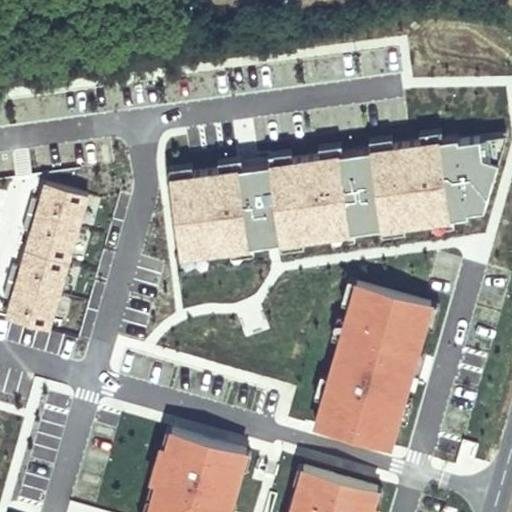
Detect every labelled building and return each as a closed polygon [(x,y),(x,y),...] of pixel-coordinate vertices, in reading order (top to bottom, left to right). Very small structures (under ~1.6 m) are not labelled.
[(320,45),(319,76),(344,78),(346,46),(320,45)] [(103,82),(107,107),(120,106),(116,80),(103,82)] [(101,85),(53,93),(58,122),(106,114),(101,85)] [(241,197),(230,199),(232,210),(226,212),(232,238),(249,234),(241,197)] [(440,304),(360,280),(317,427),(396,450),(440,304)] [(237,511),(257,449),(171,423),(144,511),(237,511)] [(384,511),(391,490),(304,464),(290,511),(384,511)]
